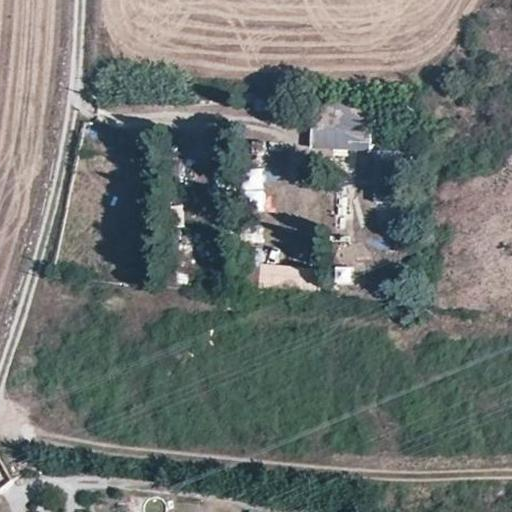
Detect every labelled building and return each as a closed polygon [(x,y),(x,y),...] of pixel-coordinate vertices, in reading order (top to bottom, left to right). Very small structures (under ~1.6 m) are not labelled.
[(296,100),(276,100),(275,111),(295,112),(296,100)] [(375,111),(316,102),(315,125),(315,146),(375,147),(375,111)] [(380,149),(380,197),(413,197),(412,149),(380,149)] [(263,215),(269,171),(247,168),(241,212),(263,215)] [(319,268),(264,264),(263,292),(317,295),(319,268)] [(351,284),(352,267),(336,266),(335,284),(351,284)]
